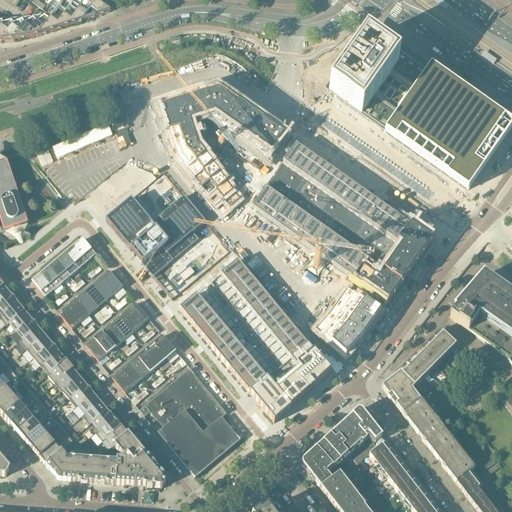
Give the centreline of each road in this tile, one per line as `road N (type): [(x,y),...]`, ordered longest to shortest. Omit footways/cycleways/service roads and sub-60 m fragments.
road 1 (residential): [(9,276),(81,221),(273,454)]
road 2 (residential): [(205,511),(9,276)]
road 3 (residential): [(355,384),(483,218)]
road 4 (residential): [(355,384),(397,364),(483,266),(511,280)]
road 5 (tertiary): [(181,14),(307,33),(334,28),(367,0)]
road 6 (secondary): [(377,0),(511,90)]
road 7 (tertiary): [(337,0),(294,21),(181,14)]
road 8 (residential): [(355,384),(453,511)]
road 9 (tertiary): [(0,73),(144,25)]
